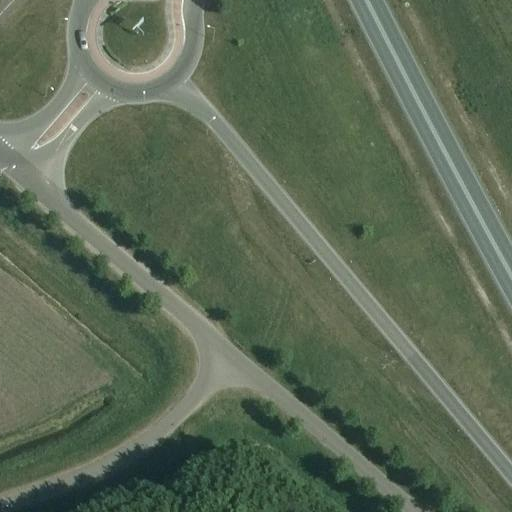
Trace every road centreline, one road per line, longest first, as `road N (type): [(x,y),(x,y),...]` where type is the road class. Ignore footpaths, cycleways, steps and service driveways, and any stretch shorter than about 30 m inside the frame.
road 1 (trunk): [(175,80),(511,479)]
road 2 (trunk): [(511,274),(367,0)]
road 3 (unclassified): [(0,502),(128,452),(227,352)]
road 4 (unclassified): [(227,352),(28,182)]
road 5 (unclassified): [(411,511),(227,352)]
road 6 (tertiary): [(28,182),(108,91)]
road 7 (tertiary): [(87,72),(6,162)]
